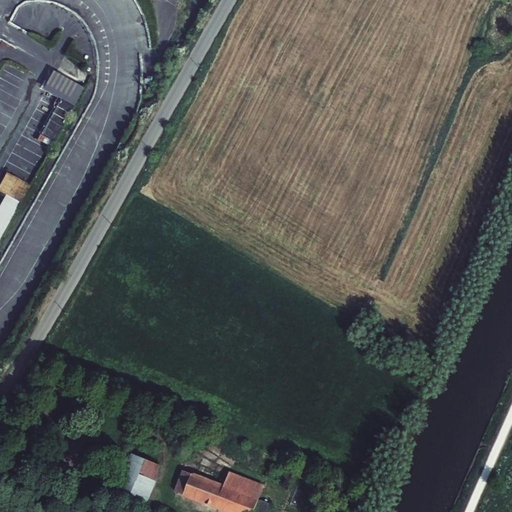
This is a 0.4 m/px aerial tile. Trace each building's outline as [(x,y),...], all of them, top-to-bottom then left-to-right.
[(60,99),(41,132),(54,140),(74,106),(60,99)] [(6,171),(0,182),(0,190),(6,194),(0,203),(0,238),(30,185),(6,171)] [(128,454),(108,501),(135,511),(143,511),(163,467),(131,453),(131,455),(128,454)] [(182,470),(174,491),(183,495),(182,496),(222,511),(265,511),(269,503),(259,500),(264,485),(229,471),(224,484),(192,472),(191,474),(182,470)] [(294,471),(291,479),(299,482),(302,474),(294,471)]
